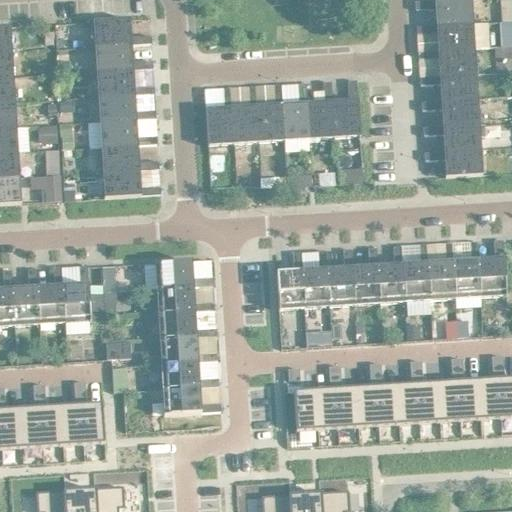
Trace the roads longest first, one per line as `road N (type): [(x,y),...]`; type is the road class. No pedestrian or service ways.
road 1 (residential): [(231,226),(511,209)]
road 2 (residential): [(238,363),(511,345)]
road 3 (residential): [(179,78),(401,64)]
road 4 (residential): [(0,240),(188,226)]
road 5 (residential): [(188,226),(179,78)]
road 6 (residential): [(238,363),(231,226)]
road 7 (residential): [(242,440),(185,442),(189,511)]
